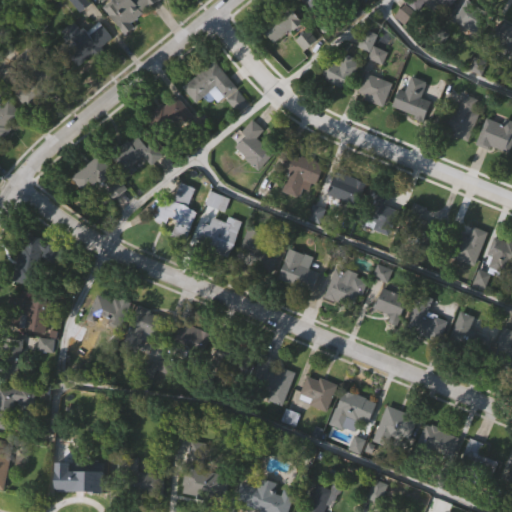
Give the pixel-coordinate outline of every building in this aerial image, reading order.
[(121,30),(103,6),(111,0),(160,0),(161,1),(121,30)] [(303,0),(326,0),(316,12),(303,0)] [(454,0),(445,9),(436,0),(432,0),(418,15),(404,1),(405,0),(454,0)] [(492,19),(477,36),(457,20),(471,2),(492,19)] [(278,42),(262,29),(282,5),(298,17),(278,42)] [(489,41),(506,21),(511,26),(511,53),(509,57),(489,41)] [(323,78),(337,50),(358,61),(344,89),(323,78)] [(249,104),(236,113),(217,87),(196,103),(183,85),(216,61),(249,104)] [(391,83),(381,106),(357,95),(366,72),(391,83)] [(420,97),(431,102),(424,120),(392,107),(400,89),(405,91),(411,76),(426,82),(420,97)] [(481,100),(470,140),(448,134),(460,94),(481,100)] [(189,113),(164,134),(149,116),(173,95),(189,113)] [(0,106),(9,100),(23,119),(0,136),(0,106)] [(476,143),(486,117),(504,123),(505,119),(511,121),(511,143),(508,154),(476,143)] [(274,154),(256,171),(229,142),(253,119),(264,130),(257,137),(274,154)] [(148,149),(125,169),(112,154),(134,134),(148,149)] [(290,179),(291,177),(279,171),(289,150),(324,167),(313,190),(290,179)] [(110,202),(100,189),(88,198),(71,176),(99,154),(127,189),(110,202)] [(364,183),(353,209),(325,197),(337,171),(364,183)] [(196,211),(185,238),(159,227),(178,181),(194,188),(186,207),(196,211)] [(388,227),(363,215),(377,187),(402,198),(388,227)] [(230,198),(224,212),(205,204),(210,190),(230,198)] [(398,237),(412,202),(427,208),(422,220),(441,228),(432,251),(398,237)] [(193,243),(202,222),(209,225),(212,216),(225,221),(228,216),(242,222),(227,257),(193,243)] [(486,231),(476,265),(451,258),(458,234),(469,237),(473,227),(486,231)] [(268,277),(234,263),(247,230),(281,244),(268,277)] [(15,281),(25,235),(46,239),(36,285),(15,281)] [(511,240),(511,271),(484,263),(492,235),(511,240)] [(312,292),(277,280),(288,249),(313,257),(309,269),(318,272),(312,292)] [(326,296),(339,269),(368,283),(354,310),(326,296)] [(371,312),(384,287),(408,300),(395,325),(371,312)] [(87,320),(97,293),(129,305),(119,332),(87,320)] [(19,329),(24,296),(50,300),(45,333),(19,329)] [(159,346),(127,337),(135,307),(167,316),(159,346)] [(407,327),(417,307),(449,321),(439,342),(407,327)] [(478,351),(450,335),(463,311),(492,326),(478,351)] [(511,365),(492,359),(502,327),(511,330),(511,365)] [(187,350),(193,330),(209,336),(203,355),(187,350)] [(248,342),(239,373),(211,365),(221,334),(248,342)] [(8,338),(31,342),(24,378),(1,374),(8,338)] [(282,405),(263,398),(276,365),(294,373),(282,405)] [(336,385),(326,411),(297,400),(308,374),(336,385)] [(0,427),(0,382),(35,390),(31,408),(15,404),(10,430),(0,427)] [(368,424),(335,414),(343,391),(375,401),(368,424)] [(385,407),(417,418),(405,452),(373,441),(385,407)] [(447,463),(415,447),(428,422),(460,438),(447,463)] [(490,481),(457,469),(468,438),(484,443),(480,454),(497,461),(490,481)] [(4,490),(0,489),(0,439),(13,442),(4,490)] [(103,471),(103,493),(55,493),(55,462),(71,462),(71,471),(103,471)] [(287,511),(261,511),(234,503),(241,482),(258,487),(260,479),(278,485),(278,488),(294,493),(287,511)] [(331,490),(323,511),(298,511),(299,510),(305,511),(315,484),(331,490)]
